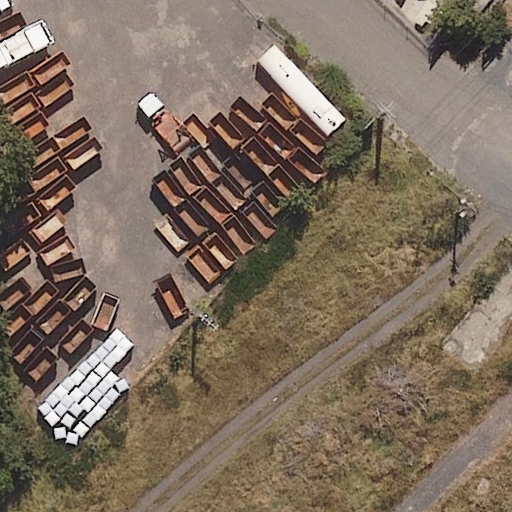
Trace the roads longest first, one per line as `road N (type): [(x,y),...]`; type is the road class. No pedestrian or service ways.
road 1 (track): [(147,511),(179,471),(511,213)]
road 2 (unclassified): [(511,159),(347,0)]
road 3 (track): [(511,414),(411,511)]
